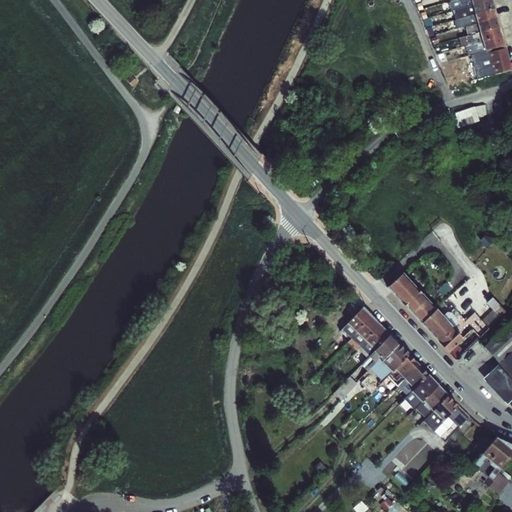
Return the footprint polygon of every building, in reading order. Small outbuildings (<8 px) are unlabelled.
[(471,0),(453,0),(449,1),(452,10),(472,5),(471,0)] [(475,14),(494,9),(491,0),(489,0),(472,5),(475,14)] [(475,14),(472,5),(452,10),(454,20),(475,14)] [(477,23),(496,18),(494,9),(475,14),(477,23)] [(477,23),(475,14),(454,20),(457,29),(465,26),(477,23)] [(427,36),(434,34),(430,17),(423,18),(427,36)] [(480,32),(499,27),(496,18),(477,23),(480,32)] [(480,32),(477,23),(465,26),(467,35),(480,32)] [(483,41),(501,36),(499,27),(480,32),(483,41)] [(483,41),(480,32),(467,35),(458,38),(460,47),(466,45),(468,45),(483,41)] [(485,51),(504,46),(501,36),(483,41),(485,51)] [(485,51),(483,41),(468,45),(466,45),(468,56),(470,55),(485,51)] [(504,46),(485,51),(470,55),(476,79),(494,74),(489,52),(504,48),(504,46)] [(504,48),(489,52),(494,74),(511,70),(506,48),(504,48)] [(441,63),(442,66),(446,64),(446,62),(447,61),(443,53),(437,56),(440,64),(441,63)] [(130,76),(125,82),(133,88),(137,81),(130,76)] [(503,101),(506,113),(511,112),(511,109),(511,108),(511,107),(511,100),(511,101),(511,99),(503,101)] [(455,113),(460,127),(479,121),(474,107),(455,113)] [(387,287),(420,324),(436,309),(402,273),(387,287)] [(493,309),(500,317),(507,313),(491,296),(485,303),(493,309)] [(453,328),(461,338),(470,330),(472,330),(479,337),(500,317),(493,309),(481,321),(474,313),(465,321),(450,305),(448,307),(443,302),(436,309),(453,328)] [(273,314),(279,316),(282,307),(276,305),(273,314)] [(363,307),(347,323),(361,337),(377,321),(363,307)] [(453,328),(436,309),(420,324),(448,353),(462,339),(461,338),(453,328)] [(511,320),(484,347),(499,363),(502,360),(511,351),(511,350),(511,320)] [(361,337),(374,350),(390,334),(377,321),(361,337)] [(369,356),(374,351),(374,350),(361,337),(347,323),(341,329),(360,347),(358,349),(367,358),(369,356)] [(374,351),(383,360),(399,344),(390,334),(374,350),(374,351)] [(391,372),(394,369),(409,355),(399,344),(383,360),(381,361),(381,362),(391,372)] [(380,363),(381,362),(381,361),(383,360),(374,351),(369,356),(367,358),(360,364),(367,371),(370,368),(375,362),(376,363),(380,363)] [(511,377),(511,351),(502,360),(511,370),(511,377)] [(401,376),(404,379),(417,364),(409,355),(394,369),(401,376)] [(373,378),(384,367),(380,363),(376,363),(375,362),(370,368),(367,371),(373,378)] [(389,374),(391,372),(381,362),(380,363),(384,367),(373,378),(378,382),(379,384),(385,379),(389,374)] [(413,389),(428,375),(417,364),(404,379),(413,389)] [(482,379),(506,405),(511,399),(511,380),(497,365),(482,379)] [(396,381),(401,376),(394,369),(391,372),(389,374),(394,378),(396,381)] [(357,381),(365,389),(373,380),(365,373),(357,381)] [(389,383),(394,378),(389,374),(385,379),(389,383)] [(422,401),(438,385),(428,375),(413,389),(411,392),(415,396),(421,402),(422,401)] [(333,393),(340,400),(357,384),(349,376),(333,393)] [(397,385),(406,395),(410,391),(411,392),(413,389),(404,379),(397,385)] [(374,390),(379,384),(378,382),(375,385),(373,383),(370,387),(374,390)] [(318,383),(303,390),(310,405),(325,399),(318,383)] [(422,401),(432,411),(448,395),(438,385),(422,401)] [(407,403),(415,396),(411,392),(410,391),(406,395),(402,398),(403,400),(399,404),(405,411),(410,406),(407,403)] [(447,416),(457,406),(448,395),(432,411),(442,421),(447,416)] [(415,408),(421,402),(415,396),(407,403),(410,406),(414,410),(415,408)] [(432,411),(422,401),(421,402),(415,408),(426,418),(432,411)] [(458,427),(468,416),(457,406),(447,416),(458,427)] [(433,430),(442,421),(432,411),(426,418),(423,421),(433,430)] [(443,441),(458,427),(447,416),(442,421),(433,430),(443,441)] [(481,454),(496,437),(511,444),(511,442),(496,435),(471,464),(485,478),(491,480),(498,472),(501,469),(481,454)] [(481,454),(501,469),(511,454),(511,444),(496,437),(481,454)] [(258,450),(264,456),(272,449),(267,443),(258,450)] [(313,467),(320,475),(327,469),(320,462),(313,467)] [(491,480),(485,478),(482,482),(499,495),(509,481),(498,472),(491,480)]
